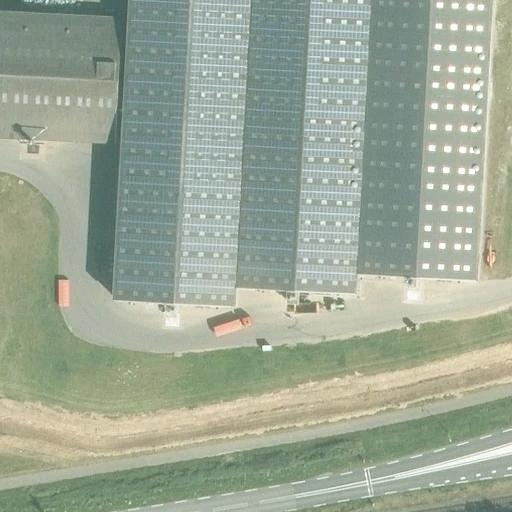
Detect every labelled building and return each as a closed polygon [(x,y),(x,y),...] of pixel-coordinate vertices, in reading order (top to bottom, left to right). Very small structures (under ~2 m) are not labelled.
[(131,0),(116,300),(237,307),(238,287),(254,0),(131,0)] [(254,0),(238,287),(358,294),(359,273),(373,0),(254,0)] [(373,0),(359,273),(483,280),(485,240),(497,0),(373,0)] [(511,0),(497,0),(485,240),(511,241),(511,0)] [(0,137),(117,143),(123,19),(0,13),(0,137)]
